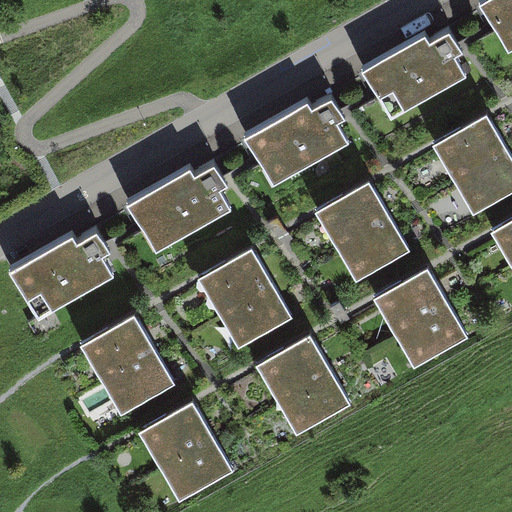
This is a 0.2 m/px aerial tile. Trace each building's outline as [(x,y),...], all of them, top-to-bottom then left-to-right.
[(511,0),(488,0),(484,2),(511,52),(511,51),(511,0)] [(430,32),(364,68),(393,119),(469,77),(458,59),(466,54),(454,33),(436,43),(430,32)] [(314,98),(249,134),(276,183),(348,144),(338,126),(347,121),(336,101),(320,109),(314,98)] [(511,147),(492,113),(437,143),(476,212),(511,192),(511,147)] [(195,167),(131,201),(158,251),(234,210),(224,191),(232,187),(220,165),(200,176),(195,167)] [(375,180),(322,209),(360,279),(413,250),(375,180)] [(511,221),(497,230),(511,256),(511,221)] [(79,230),(13,268),(31,299),(46,290),(56,309),(114,276),(104,258),(114,252),(102,231),(85,241),(79,230)] [(258,247),(204,276),(241,345),(296,316),(258,247)] [(432,268),(377,298),(415,366),(469,336),(432,268)] [(140,314),(85,344),(123,412),(178,382),(140,314)] [(316,332),(261,362),(299,431),(354,401),(316,332)] [(195,404),(140,432),(179,507),(234,478),(195,404)]
